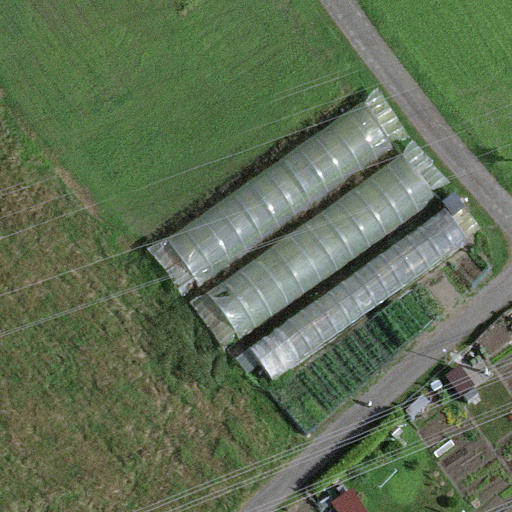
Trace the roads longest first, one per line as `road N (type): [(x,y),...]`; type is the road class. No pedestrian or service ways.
road 1 (track): [(257,511),(511,283)]
road 2 (track): [(335,0),(511,218)]
